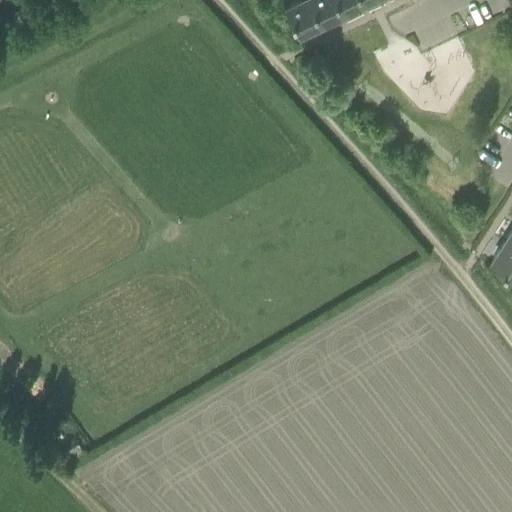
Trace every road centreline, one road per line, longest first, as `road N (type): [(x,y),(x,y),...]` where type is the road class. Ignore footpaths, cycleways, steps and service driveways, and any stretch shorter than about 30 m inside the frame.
road 1 (track): [(511,342),(216,0)]
road 2 (track): [(95,511),(0,418)]
